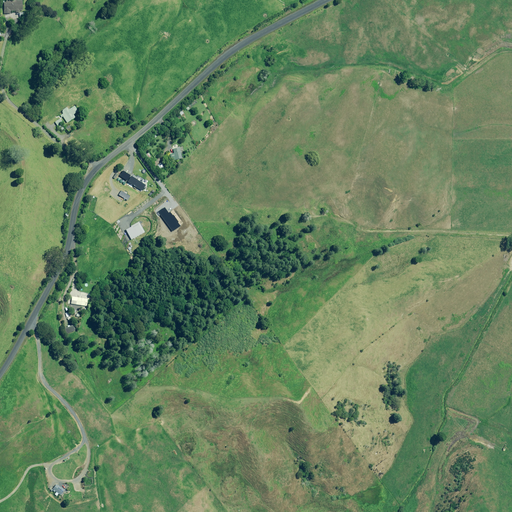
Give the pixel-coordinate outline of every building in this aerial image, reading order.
[(22,10),(21,0),(5,0),(5,2),(3,2),(3,13),(10,13),(10,11),(15,10),(15,12),(19,12),(19,10),(22,10)] [(77,111),(74,106),(68,110),(66,107),(61,111),(63,113),(60,116),(61,117),(62,116),(66,123),(74,117),(73,114),(77,111)] [(181,158),(180,151),(182,150),(182,147),(179,148),(172,149),(175,160),(181,158)] [(87,299),(72,297),(71,304),(86,306),(87,299)] [(54,492),(55,491),(60,495),(64,490),(56,484),(52,489),(53,490),(52,490),(54,492)]
